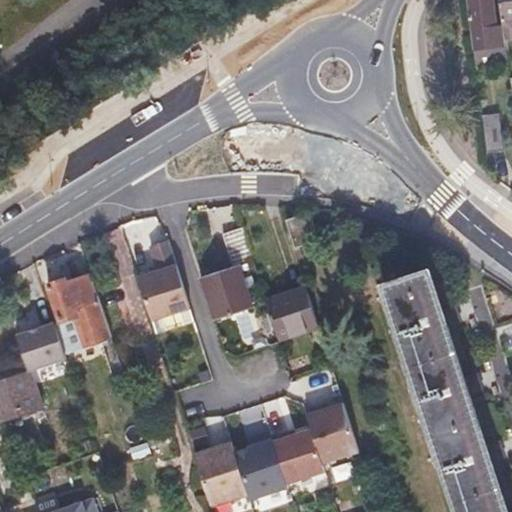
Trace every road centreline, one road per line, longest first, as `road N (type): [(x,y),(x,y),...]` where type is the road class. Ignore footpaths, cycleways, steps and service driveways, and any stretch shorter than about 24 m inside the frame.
road 1 (tertiary): [(0,248),(238,104),(302,96)]
road 2 (tertiary): [(511,250),(407,154)]
